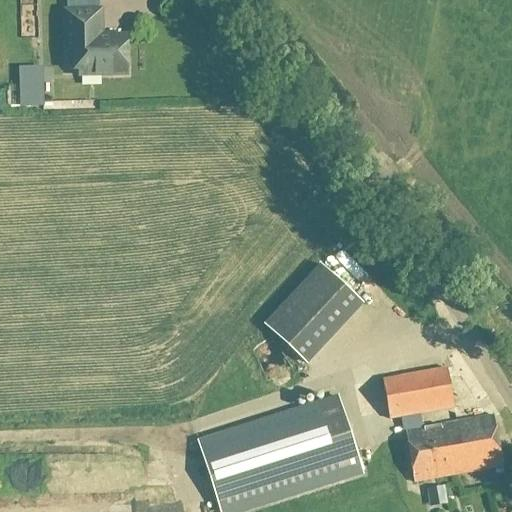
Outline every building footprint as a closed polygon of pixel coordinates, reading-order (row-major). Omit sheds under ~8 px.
[(125,38),(100,38),(99,10),(66,11),(67,50),(78,50),(78,75),(125,74),(125,38)] [(312,331),(340,321),(328,288),(300,298),(312,331)] [(389,420),(455,408),(448,369),(383,381),(389,420)] [(221,511),(245,511),(362,475),(337,398),(199,442),(221,511)] [(414,483),(504,467),(495,416),(406,432),(414,483)]
